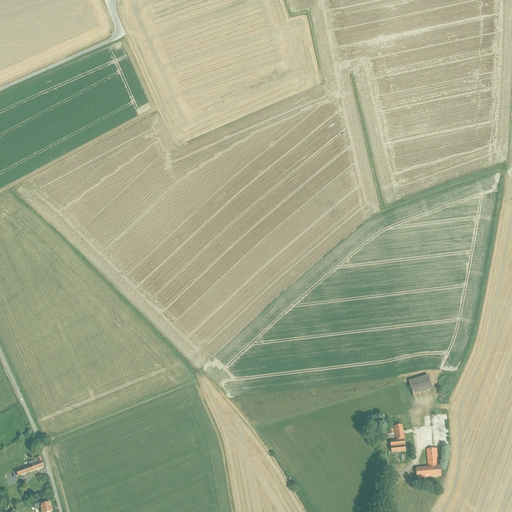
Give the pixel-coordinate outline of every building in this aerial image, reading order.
[(432,390),(428,375),(409,381),(413,395),(432,390)] [(391,453),(406,452),(405,440),(402,425),(394,426),(397,441),(390,442),(391,453)] [(417,478),(441,476),(440,466),(438,466),(437,448),(426,449),(428,467),(416,468),(417,478)] [(43,467),(40,457),(33,459),(33,461),(28,462),(29,466),(21,469),(21,467),(14,469),(17,477),(43,467)] [(44,502),(33,504),(35,509),(40,508),(40,511),(49,511),(48,508),(50,508),(48,503),(45,504),(44,502)]
